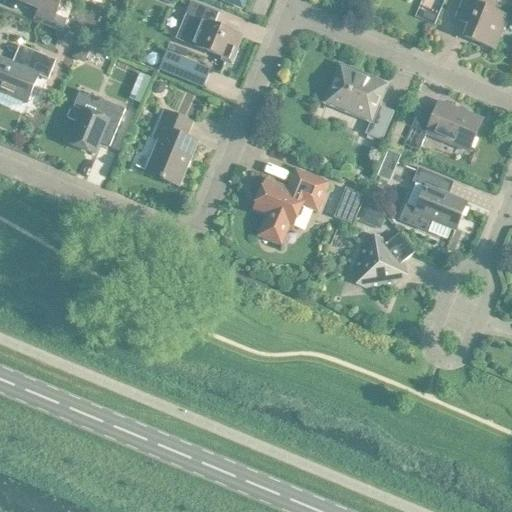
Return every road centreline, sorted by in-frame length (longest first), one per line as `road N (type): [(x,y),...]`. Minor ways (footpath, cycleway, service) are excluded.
road 1 (residential): [(0,161),(197,240),(295,14)]
road 2 (primary): [(331,511),(0,376)]
road 3 (residential): [(511,102),(295,14)]
road 4 (residential): [(481,260),(493,292),(482,334),(456,362),(438,357),(429,333),(456,274)]
